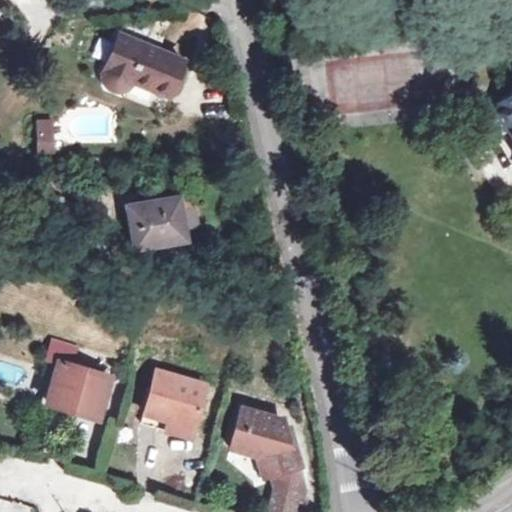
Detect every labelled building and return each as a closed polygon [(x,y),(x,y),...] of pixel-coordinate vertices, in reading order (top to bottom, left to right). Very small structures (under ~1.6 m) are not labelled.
[(104,70),(102,74),(102,77),(102,81),(104,84),(108,88),(114,92),(118,93),(122,93),(125,91),(128,87),(131,84),(132,82),(169,97),(183,62),(118,35),(104,70)] [(373,53),(321,70),(338,122),(390,105),(373,53)] [(511,140),(511,148),(510,150),(511,153),(511,88),(491,101),(511,140)] [(52,152),(52,127),(38,127),(38,152),(52,152)] [(134,248),(184,238),(176,197),(126,207),(134,248)] [(55,377),(47,404),(97,419),(109,380),(47,360),(42,373),(55,377)] [(169,419),(192,428),(205,386),(155,371),(141,422),(166,430),(166,429),(169,419)] [(268,511),(290,511),(300,477),(296,468),(300,466),(294,444),(287,446),(281,430),(278,419),(241,408),(229,449),(256,457),(261,477),(271,474),(275,487),(268,511)] [(169,419),(166,429),(189,437),(192,428),(169,419)] [(287,446),(294,444),(288,427),(281,430),(287,446)] [(302,511),(306,499),(300,477),(290,511),(302,511)]
